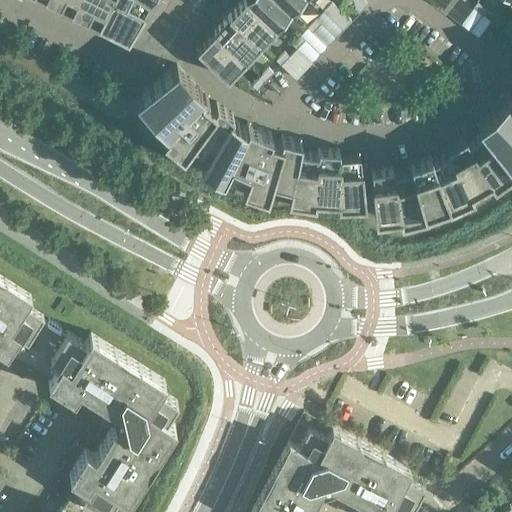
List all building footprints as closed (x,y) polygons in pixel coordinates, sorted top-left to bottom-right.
[(50,0),(71,11),(76,0),(50,0)] [(76,0),(71,11),(98,24),(110,0),(76,0)] [(110,0),(98,24),(127,39),(150,1),(148,0),(110,0)] [(275,27),(247,0),(242,0),(229,14),(259,43),(275,27)] [(291,10),(280,0),(247,0),(275,27),(291,10)] [(300,0),(280,0),(291,10),(300,0)] [(363,0),(346,0),(358,12),(367,3),(363,0)] [(487,8),(477,0),(473,6),(483,13),(487,8)] [(351,19),(331,1),(323,9),(343,28),(351,19)] [(213,31),(244,60),(259,43),(229,14),(213,31)] [(505,22),(495,14),(491,19),(501,27),(505,22)] [(320,22),(315,17),(307,26),(312,31),(320,22)] [(227,77),(244,60),(213,31),(197,48),(227,77)] [(300,33),(291,42),(296,47),(305,38),(300,33)] [(301,46),(288,57),(300,72),(313,61),(301,46)] [(284,50),(275,59),(281,64),(289,55),(284,50)] [(298,149),(299,150),(301,139),(281,134),(280,139),(270,135),(271,131),(259,126),(247,121),(245,125),(230,117),(233,113),(216,101),(213,105),(205,99),(208,95),(198,87),(176,64),(138,94),(135,96),(166,130),(162,134),(182,151),(186,146),(203,157),(200,163),(222,175),(225,170),(244,178),(242,184),(266,192),(268,186),(288,191),(289,192),(298,149)] [(260,75),(265,80),(273,71),(268,67),(260,75)] [(265,80),(260,75),(252,84),(257,89),(265,80)] [(511,93),(509,90),(500,100),(501,100),(477,122),(483,130),(484,129),(511,163),(511,162),(511,161),(511,93)] [(484,129),(483,130),(469,140),(468,141),(491,177),(490,177),(493,182),(511,167),(511,163),(511,162),(511,163),(484,129)] [(447,147),(448,151),(449,151),(469,189),(470,189),(490,177),(491,177),(468,141),(469,140),(466,136),(447,147)] [(314,195),(337,197),(338,196),(338,154),(339,153),(339,149),(317,148),(317,152),(318,152),(313,195),(314,195)] [(317,152),(299,150),(298,149),(289,192),(288,191),(288,196),(314,200),(314,195),(313,195),(318,152),(317,152)] [(448,151),(432,159),(431,159),(447,199),(446,200),(448,204),(472,193),(470,189),(469,189),(449,151),(448,151)] [(359,152),(339,153),(338,154),(338,196),(337,197),(337,201),(364,200),(364,197),(359,152)] [(431,159),(432,159),(430,155),(410,162),(411,166),(412,166),(424,207),(446,200),(447,199),(431,159)] [(392,171),(393,170),(392,166),(370,169),(373,196),(375,217),(399,215),(400,215),(392,171)] [(411,166),(393,170),(392,171),(400,215),(399,215),(400,218),(425,212),(424,207),(412,166),(411,166)] [(0,348),(7,353),(9,350),(50,376),(48,379),(74,396),(80,386),(112,407),(115,421),(96,450),(86,448),(69,474),(79,479),(58,511),(102,511),(104,508),(107,510),(119,492),(128,498),(175,424),(165,418),(177,400),(159,388),(164,379),(90,332),(84,341),(66,330),(64,333),(59,330),(61,327),(48,318),(46,321),(41,318),(43,315),(25,304),(31,295),(0,275),(0,348)] [(308,425),(304,433),(298,445),(288,440),(250,511),(309,511),(319,493),(325,496),(335,493),(338,487),(369,503),(364,511),(398,511),(400,508),(407,511),(410,511),(424,486),(405,476),(410,467),(332,426),(327,435),(308,425)]
